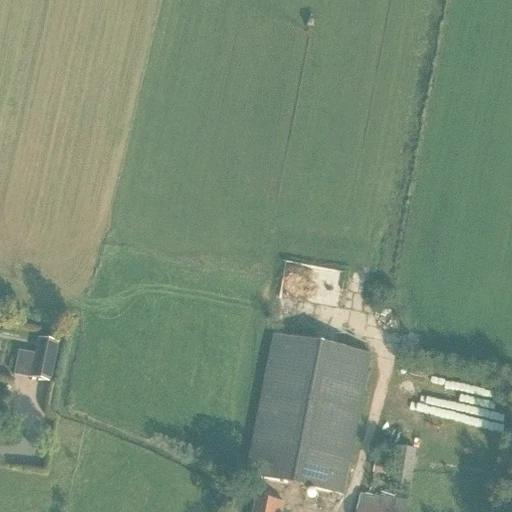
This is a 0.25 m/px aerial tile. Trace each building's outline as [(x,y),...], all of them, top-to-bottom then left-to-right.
[(274,336),(246,477),(343,496),(371,355),(274,336)] [(58,343),(37,339),(28,379),(50,384),(58,343)] [(485,405),(484,412),(508,415),(509,408),(485,405)] [(410,488),(415,451),(397,448),(391,485),(410,488)] [(360,494),(357,511),(405,511),(407,501),(360,494)] [(256,499),(253,511),(282,511),(284,505),(256,499)]
